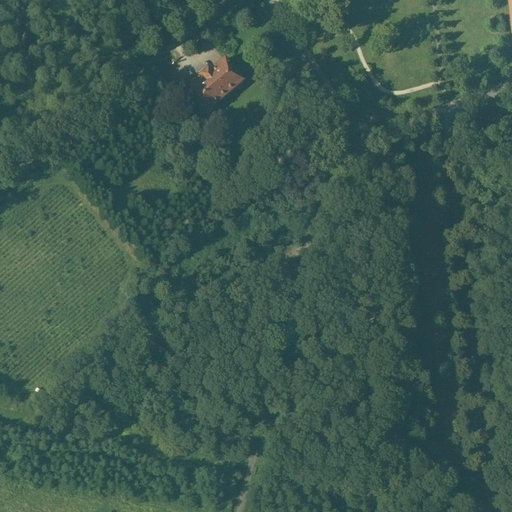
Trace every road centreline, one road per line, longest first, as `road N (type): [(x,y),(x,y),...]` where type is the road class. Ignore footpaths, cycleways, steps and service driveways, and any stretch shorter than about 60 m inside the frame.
road 1 (unclassified): [(354,121),(328,155),(239,511)]
road 2 (residential): [(221,0),(0,181)]
road 3 (residential): [(511,86),(399,126),(354,121)]
road 4 (residential): [(270,0),(354,121)]
